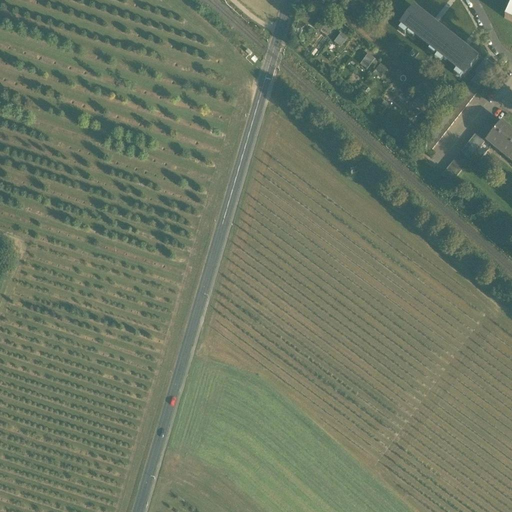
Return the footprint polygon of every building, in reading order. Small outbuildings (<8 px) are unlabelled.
[(455,69),(464,76),(478,59),(414,8),(400,26),(408,32),(410,31),(437,53),(436,54),(445,62),(447,59),(457,67),(455,69)] [(410,31),(408,32),(436,54),(437,53),(410,31)] [(342,34),(336,42),(342,47),(349,39),(342,34)] [(370,70),(376,59),(368,54),(362,66),(370,70)] [(445,62),(455,69),(457,67),(447,59),(445,62)] [(405,84),(400,91),(409,97),(414,90),(405,84)] [(422,144),(431,151),(476,94),(467,87),(458,98),(422,144)] [(422,95),(414,103),(421,110),(429,102),(422,95)] [(446,183),(449,186),(470,161),(485,142),(500,123),(491,116),(460,153),(440,178),(446,183)] [(511,163),(511,132),(501,123),(500,123),(485,142),(511,163)]
